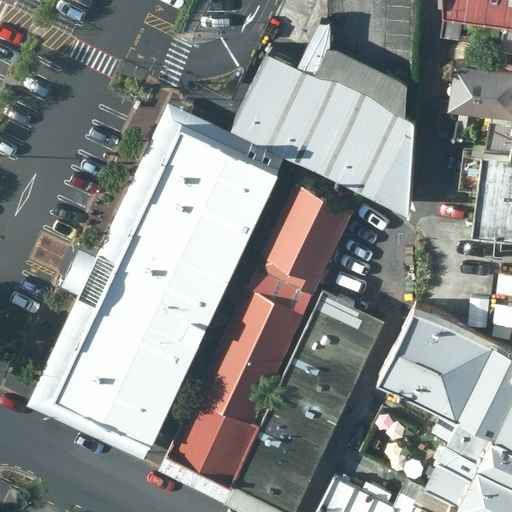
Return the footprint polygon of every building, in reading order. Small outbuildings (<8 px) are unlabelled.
[(511,0),(444,0),(445,6),(511,13),(511,0)] [(273,37),(238,109),(414,198),(420,111),(410,103),(410,74),(334,35),(333,10),(325,7),(304,52),(273,37)] [(465,11),(446,8),(442,40),(461,43),(465,11)] [(511,139),(511,17),(508,17),(504,41),(511,41),(511,116),(493,113),(489,137),(511,139)] [(511,108),(511,62),(458,53),(452,100),(511,108)] [(153,437),(287,149),(170,94),(98,246),(90,242),(82,238),(63,279),(72,283),(80,287),(35,381),(153,437)] [(511,221),(511,139),(489,137),(468,136),(464,176),(483,178),(478,217),(511,221)] [(355,201),(300,173),(170,448),(234,478),(261,421),(253,417),(355,201)] [(386,312),(325,284),(235,479),(296,508),(386,312)] [(511,352),(511,340),(420,295),(384,367),(479,417),(511,352)] [(511,433),(511,354),(480,417),(511,433)] [(511,472),(511,434),(466,410),(462,417),(444,407),(434,427),(452,435),(449,441),(511,472)] [(480,511),(511,511),(511,473),(449,441),(443,438),(436,451),(442,454),(438,463),(432,460),(428,467),(434,470),(426,484),(480,511)] [(317,511),(369,511),(383,485),(368,477),(366,482),(339,469),(317,511)] [(383,485),(369,511),(417,511),(430,487),(409,476),(400,494),(383,485)] [(478,511),(454,499),(448,511),(426,500),(419,511),(478,511)]
